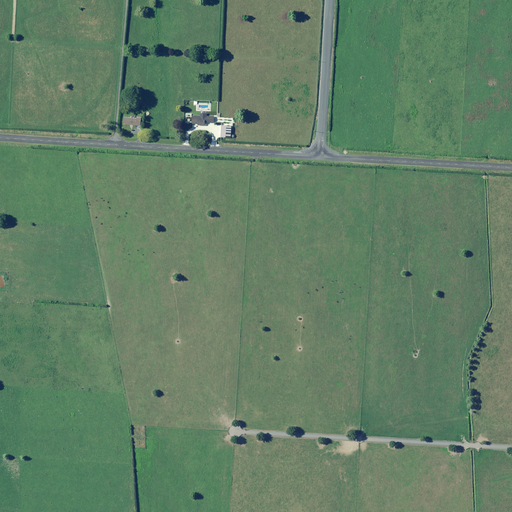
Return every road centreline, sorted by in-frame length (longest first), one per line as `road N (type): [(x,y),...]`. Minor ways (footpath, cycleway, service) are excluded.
road 1 (unclassified): [(0,137),(319,156)]
road 2 (track): [(511,446),(235,429)]
road 3 (unclassified): [(319,156),(511,167)]
road 4 (unclassified): [(319,156),(329,0)]
